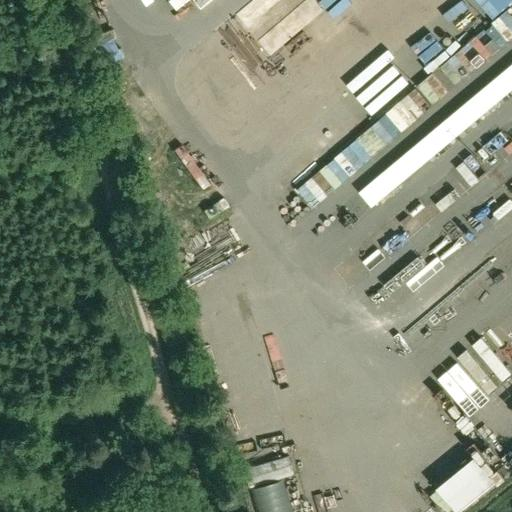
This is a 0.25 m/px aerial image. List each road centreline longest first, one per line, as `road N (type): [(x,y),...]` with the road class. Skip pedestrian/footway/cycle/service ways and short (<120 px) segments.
road 1 (track): [(196,511),(51,0)]
road 2 (unknown): [(511,75),(297,253)]
road 3 (unknown): [(231,162),(418,0)]
road 4 (unknown): [(297,253),(426,408)]
road 5 (unknown): [(131,0),(190,108),(231,162)]
road 6 (track): [(164,403),(0,421)]
